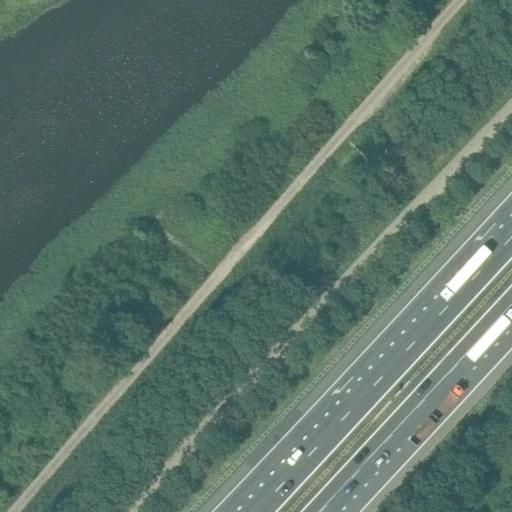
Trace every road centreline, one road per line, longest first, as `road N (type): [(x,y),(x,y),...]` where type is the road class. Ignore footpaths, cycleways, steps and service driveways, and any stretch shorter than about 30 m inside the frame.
road 1 (unclassified): [(12,511),(458,0)]
road 2 (unclassified): [(135,511),(511,128)]
road 3 (motorway): [(511,237),(256,511)]
road 4 (motorway): [(318,511),(511,303)]
